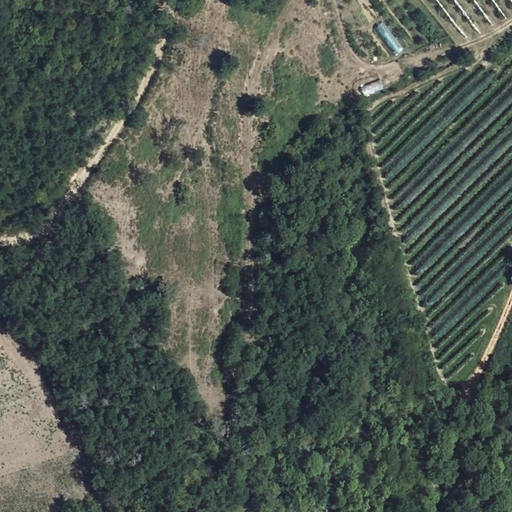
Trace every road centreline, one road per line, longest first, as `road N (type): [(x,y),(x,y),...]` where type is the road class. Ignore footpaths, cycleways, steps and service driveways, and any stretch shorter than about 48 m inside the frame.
road 1 (track): [(183,0),(145,84),(77,184),(53,212),(0,240)]
road 2 (track): [(431,511),(511,292)]
